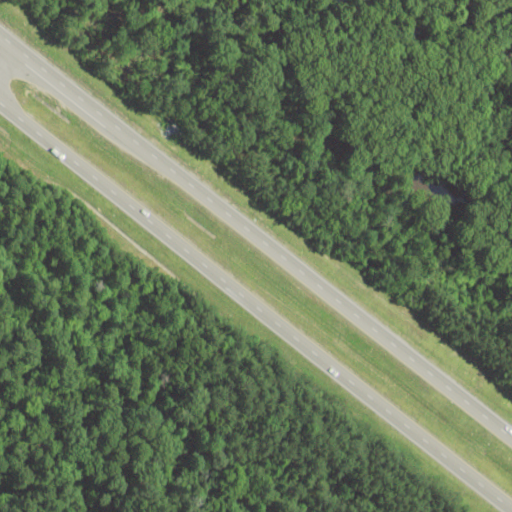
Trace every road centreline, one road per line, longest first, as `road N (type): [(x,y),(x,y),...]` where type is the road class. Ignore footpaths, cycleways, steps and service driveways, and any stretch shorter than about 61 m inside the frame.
road 1 (trunk): [(0,102),(511,496)]
road 2 (trunk): [(511,428),(0,37)]
